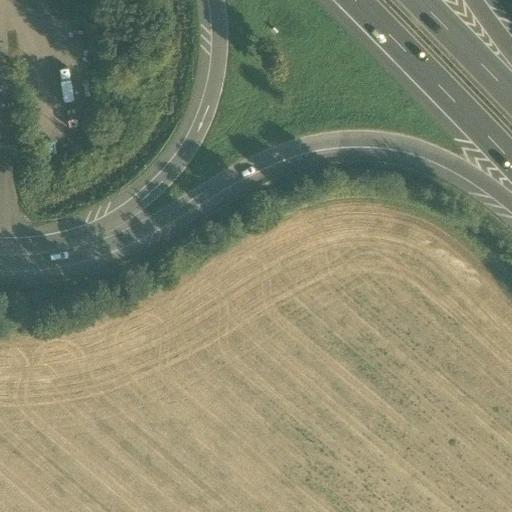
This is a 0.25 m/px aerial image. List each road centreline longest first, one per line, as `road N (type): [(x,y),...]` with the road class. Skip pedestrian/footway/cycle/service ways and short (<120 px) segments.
road 1 (motorway): [(0,261),(60,257),(111,242),(204,188),(319,139),(410,144),(511,204)]
road 2 (motorway): [(216,0),(212,88),(167,175),(88,228),(0,241)]
road 3 (motorway): [(351,0),(511,164)]
road 4 (motorway): [(511,101),(415,0)]
